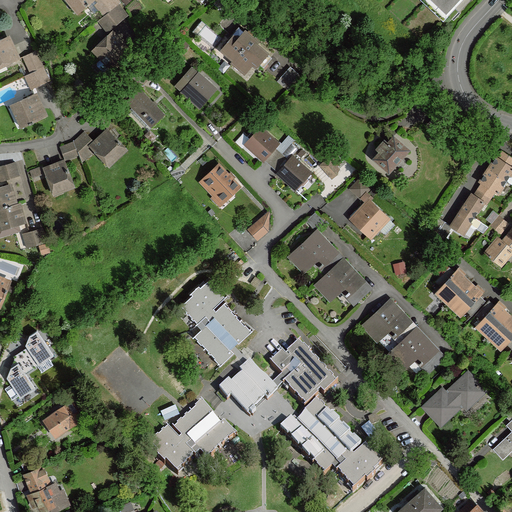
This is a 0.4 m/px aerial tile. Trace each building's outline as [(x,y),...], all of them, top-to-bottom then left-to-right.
[(71,0),(69,2),(78,13),(94,0),(71,0)] [(121,3),(118,0),(101,0),(103,2),(110,11),(118,5),(121,3)] [(237,4),(232,0),(218,0),(214,4),(228,15),(237,4)] [(430,0),(448,17),(456,9),(464,0),(430,0)] [(471,0),(464,0),(456,9),(459,13),(471,0)] [(106,14),(107,13),(110,11),(103,2),(99,5),(106,14)] [(118,5),(110,11),(107,13),(115,22),(117,25),(127,16),(118,5)] [(107,13),(106,14),(102,17),(110,27),(115,22),(107,13)] [(234,37),(223,51),(235,61),(245,49),(249,52),(256,44),(258,42),(239,27),(232,36),(234,37)] [(111,34),(94,50),(113,69),(130,53),(111,34)] [(189,44),(176,34),(171,40),(183,51),(189,44)] [(7,38),(0,41),(0,68),(18,60),(7,38)] [(273,58),(256,44),(249,52),(245,49),(235,61),(233,64),(245,73),(253,64),(256,67),(259,64),(264,68),(273,58)] [(44,67),(35,51),(24,57),(31,73),(44,67)] [(153,74),(143,64),(138,69),(148,79),(153,74)] [(50,81),(44,67),(31,73),(24,76),(31,90),(50,81)] [(292,89),(302,77),(291,67),(281,79),(292,89)] [(185,91),(198,76),(192,70),(178,86),(185,91)] [(185,91),(184,92),(200,107),(216,90),(199,75),(198,76),(185,91)] [(140,90),(127,102),(152,127),(165,115),(140,90)] [(40,93),(21,102),(25,111),(22,113),(28,126),(51,115),(40,93)] [(446,123),(437,115),(427,126),(441,138),(448,130),(444,126),(446,123)] [(261,129),(247,144),(264,160),(276,147),(278,144),(261,129)] [(127,149),(110,131),(92,148),(107,164),(114,157),(117,159),(127,149)] [(80,155),(95,141),(85,132),(74,142),(80,155)] [(381,152),(375,159),(390,172),(396,164),(402,158),(409,150),(395,137),(389,144),(385,141),(378,150),(381,152)] [(80,155),(74,142),(61,148),(66,160),(80,155)] [(271,166),(279,173),(291,160),(276,147),(264,160),(271,166)] [(499,159),(511,167),(511,165),(511,157),(503,152),(499,159)] [(291,160),(279,173),(296,189),(311,172),(294,157),(291,160)] [(340,169),(329,157),(319,165),(332,179),(337,174),(340,169)] [(489,169),(507,181),(511,173),(511,167),(499,159),(496,157),(489,169)] [(32,177),(46,172),(45,171),(66,163),(64,158),(40,167),(30,170),(32,177)] [(405,161),(402,158),(396,164),(400,167),(402,167),(404,166),(406,163),(405,161)] [(2,166),(7,180),(20,176),(16,162),(2,166)] [(66,163),(45,171),(46,172),(53,191),(62,188),(64,191),(74,186),(66,163)] [(219,165),(204,180),(225,201),(240,187),(219,165)] [(483,183),(496,191),(499,193),(507,181),(489,169),(481,182),(483,183)] [(371,188),(361,178),(351,189),(362,199),(371,188)] [(479,189),(492,197),(496,191),(483,183),(479,189)] [(0,208),(15,204),(9,185),(0,187),(0,208)] [(475,196),(485,202),(487,204),(492,197),(479,189),(475,196)] [(463,209),(475,217),(485,202),(475,196),(472,194),(463,209)] [(370,200),(352,220),(371,237),(389,218),(370,200)] [(18,204),(15,204),(0,208),(0,218),(0,219),(3,219),(6,229),(14,226),(24,224),(18,204)] [(463,209),(452,225),(464,234),(469,226),(475,218),(475,217),(463,209)] [(271,211),(250,229),(259,240),(270,231),(271,211)] [(317,232),(318,233),(328,224),(316,212),(306,221),(317,232)] [(510,224),(500,216),(492,226),(502,234),(510,224)] [(445,222),(439,218),(431,230),(437,234),(445,222)] [(482,222),(475,218),(469,226),(474,229),(478,229),(482,222)] [(3,219),(0,219),(0,236),(15,232),(14,226),(6,229),(3,219)] [(43,229),(30,232),(34,246),(47,243),(43,229)] [(15,232),(0,236),(0,239),(3,248),(19,243),(15,232)] [(318,233),(317,232),(291,256),(305,271),(316,261),(322,267),(335,255),(337,253),(318,233)] [(500,238),(486,254),(500,265),(511,251),(511,237),(509,235),(504,241),(500,238)] [(329,274),(342,262),(335,255),(322,267),(329,274)] [(364,282),(344,260),(342,262),(329,274),(317,285),(331,299),(342,289),(349,296),(362,284),(364,282)] [(436,282),(441,286),(455,272),(450,267),(447,270),(436,282)] [(470,282),(457,270),(455,272),(441,286),(436,292),(449,304),(470,282)] [(0,274),(0,279),(10,283),(12,279),(0,274)] [(0,306),(0,307),(10,283),(0,279),(0,306)] [(210,321),(194,336),(221,365),(234,353),(231,349),(238,342),(239,344),(252,331),(225,302),(216,310),(214,308),(227,297),(210,279),(201,287),(199,286),(192,292),(194,294),(181,306),(197,324),(206,316),(210,321)] [(483,294),(470,282),(449,304),(462,316),(467,311),(480,296),(483,294)] [(368,291),(362,284),(349,296),(356,303),(368,291)] [(486,301),(480,296),(467,311),(472,316),(474,313),(486,301)] [(476,315),(481,320),(495,305),(490,300),(476,315)] [(392,302),(391,301),(365,325),(379,340),(389,330),(396,336),(409,324),(410,322),(392,302)] [(510,315),(497,303),(495,305),(481,320),(476,325),(489,337),(510,315)] [(511,316),(510,315),(489,337),(502,349),(507,344),(511,338),(511,316)] [(402,343),(416,331),(409,324),(396,336),(402,343)] [(437,350),(417,329),(416,331),(402,343),(391,353),(405,368),(409,364),(416,358),(422,364),(435,353),(437,350)] [(29,335),(25,345),(28,349),(39,365),(37,366),(42,373),(53,365),(49,359),(53,356),(37,331),(29,335)] [(229,382),(220,391),(228,399),(231,396),(248,414),(250,412),(251,414),(255,410),(253,408),(265,397),(268,400),(286,383),(291,389),(290,390),(295,396),(297,395),(300,399),(298,400),(302,404),(304,403),(307,406),(319,396),(318,394),(321,391),(325,396),(336,385),(333,381),(334,380),(330,375),(329,377),(325,373),(327,372),(323,368),(322,369),(319,366),(320,364),(316,360),(314,362),(310,356),(311,355),(305,348),(303,349),(298,344),(287,355),(288,356),(286,357),(283,354),(271,365),(282,376),(273,386),(250,362),(241,372),(243,374),(232,385),(229,382)] [(39,365),(28,349),(21,354),(32,370),(37,366),(39,365)] [(442,360),(435,353),(422,364),(425,367),(429,372),(442,360)] [(25,374),(32,370),(21,354),(15,359),(18,363),(25,374)] [(416,358),(409,364),(417,374),(425,367),(422,364),(416,358)] [(7,378),(11,384),(5,389),(12,400),(19,396),(20,398),(35,388),(25,374),(18,363),(11,368),(7,378)] [(82,375),(74,363),(64,370),(71,382),(82,375)] [(485,391),(469,374),(452,390),(454,392),(449,397),(443,391),(426,407),(442,424),(459,408),(457,405),(462,401),(468,407),(485,391)] [(82,418),(71,402),(46,419),(57,435),(82,418)] [(362,448),(318,402),(306,414),(307,415),(300,423),(296,418),(283,431),(326,476),(342,461),(347,466),(339,474),(355,491),(367,480),(368,482),(377,474),(375,473),(384,465),(367,447),(355,459),(353,457),(362,448)] [(215,416),(203,403),(195,410),(197,411),(188,419),(187,417),(185,420),(186,421),(183,424),(181,423),(177,427),(178,428),(175,432),(182,439),(180,441),(169,430),(159,439),(158,437),(150,445),(159,454),(156,456),(163,463),(165,462),(176,473),(193,457),(187,450),(192,445),(206,460),(228,439),(230,440),(236,434),(224,421),(220,425),(213,417),(215,416)] [(494,448),(504,440),(493,429),(484,437),(494,448)] [(511,431),(504,440),(494,448),(503,458),(511,450),(511,431)] [(37,457),(22,464),(25,471),(41,464),(37,457)] [(43,467),(26,475),(36,498),(31,500),(34,506),(38,503),(42,511),(55,505),(57,510),(66,506),(56,484),(52,486),(43,467)] [(426,488),(398,511),(432,511),(440,505),(426,488)] [(470,511),(478,505),(474,501),(461,511),(470,511)] [(511,511),(503,502),(496,508),(500,511),(511,511)]
